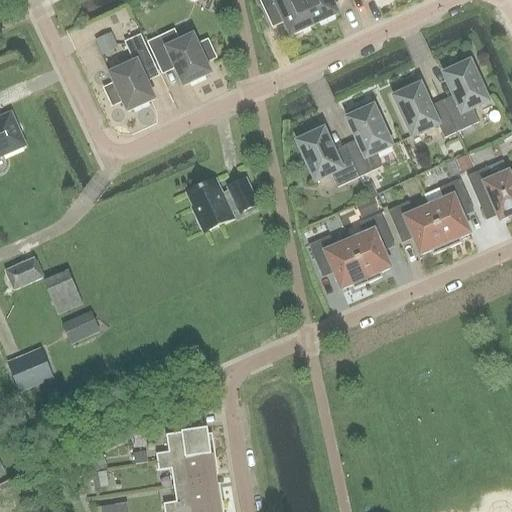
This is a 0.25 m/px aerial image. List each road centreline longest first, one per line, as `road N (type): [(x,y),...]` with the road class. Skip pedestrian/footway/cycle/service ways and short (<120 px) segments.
road 1 (residential): [(459,0),(106,164),(33,0)]
road 2 (residential): [(240,511),(220,430),(225,394),(252,367),(511,251)]
